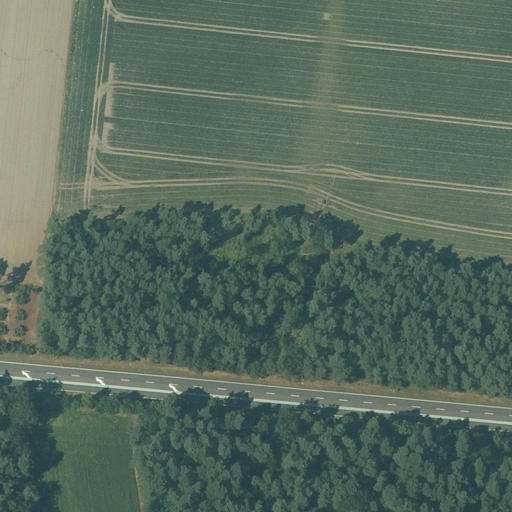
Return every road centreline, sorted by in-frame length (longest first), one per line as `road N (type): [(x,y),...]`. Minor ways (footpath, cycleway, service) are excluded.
road 1 (trunk): [(511,413),(0,365)]
road 2 (trunk): [(0,380),(511,428)]
